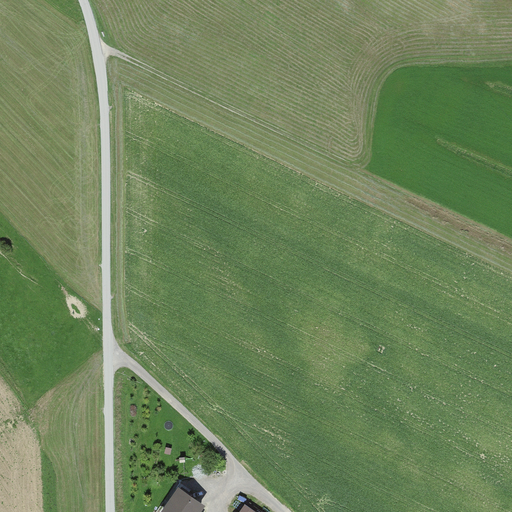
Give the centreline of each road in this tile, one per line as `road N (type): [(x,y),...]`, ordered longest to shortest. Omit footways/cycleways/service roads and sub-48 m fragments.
road 1 (track): [(511,55),(400,61),(375,92),(367,159),(353,165),(97,46)]
road 2 (unclassified): [(85,0),(104,108),(110,511)]
road 3 (track): [(108,341),(278,511)]
road 4 (track): [(353,165),(511,239)]
